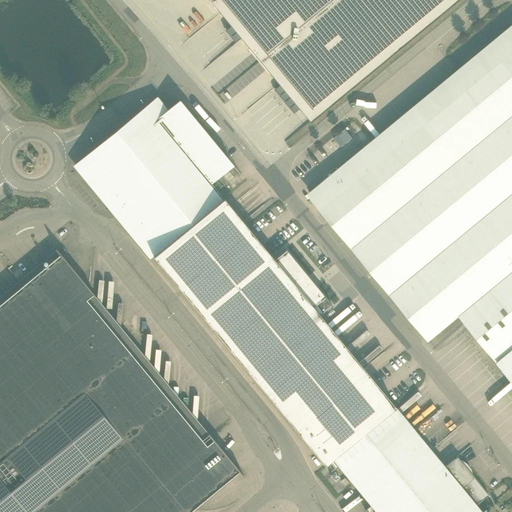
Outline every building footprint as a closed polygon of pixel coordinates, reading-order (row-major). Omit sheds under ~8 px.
[(208,0),(243,42),(242,43),(245,47),(235,56),(255,80),(265,71),(268,75),(270,74),(306,119),(450,0),(208,0)] [(459,315),(511,379),(511,24),(308,193),(429,340),(459,315)] [(230,69),(214,87),(221,93),(228,85),(237,93),(242,87),(237,83),(241,78),(230,69)] [(376,511),(480,511),(481,511),(462,489),(474,480),(456,458),(445,467),(395,407),(319,315),(331,305),(331,306),(332,306),(286,249),(285,250),(286,251),(274,260),(224,199),(246,181),(183,105),(179,100),(157,119),(146,106),(84,157),(95,170),(84,179),(114,215),(124,206),(161,251),(153,257),(325,466),(333,459),(376,511)] [(335,137),(341,144),(359,129),(353,122),(335,137)] [(95,296),(63,258),(56,249),(55,250),(60,255),(0,304),(0,511),(190,511),(238,472),(243,477),(244,477),(226,455),(219,447),(207,446),(208,435),(197,434),(198,423),(188,422),(189,412),(178,411),(179,400),(169,399),(170,389),(159,388),(160,377),(150,376),(151,366),(140,365),(141,354),(131,353),(132,342),(121,341),(122,331),(111,330),(113,319),(102,318),(103,308),(92,306),(93,297),(95,296)]
